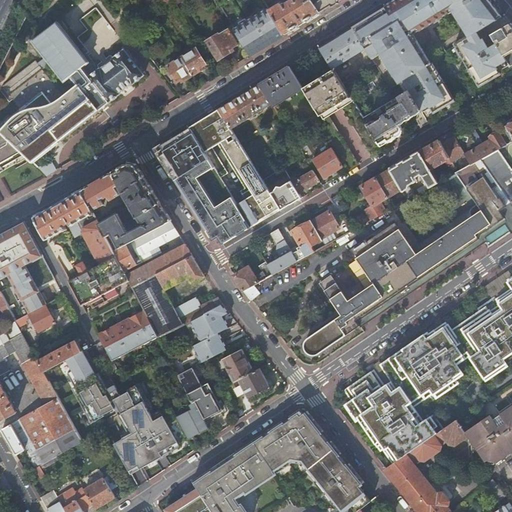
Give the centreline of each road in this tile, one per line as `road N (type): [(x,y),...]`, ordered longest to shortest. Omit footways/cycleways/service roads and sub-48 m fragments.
road 1 (residential): [(511,84),(210,260)]
road 2 (secondary): [(371,0),(138,141)]
road 3 (residential): [(511,248),(307,389)]
road 4 (residential): [(146,497),(307,389)]
road 5 (residential): [(307,389),(210,260)]
road 6 (residential): [(307,389),(403,511)]
road 7 (residential): [(23,205),(93,336)]
road 8 (residential): [(210,260),(138,141)]
road 9 (secondary): [(138,141),(23,205)]
